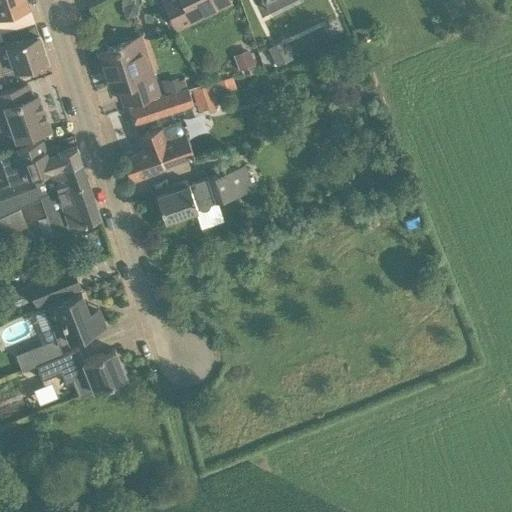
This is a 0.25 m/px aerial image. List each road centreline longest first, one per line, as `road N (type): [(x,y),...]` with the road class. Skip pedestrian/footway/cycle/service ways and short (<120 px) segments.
road 1 (residential): [(155,332),(38,0)]
road 2 (residential): [(155,332),(197,331),(208,346),(202,367),(185,376),(158,354)]
